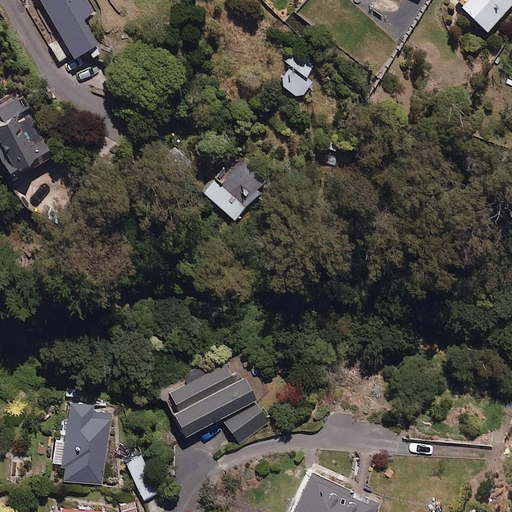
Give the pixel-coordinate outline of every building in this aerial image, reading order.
[(72,50),(95,37),(83,15),(93,9),(87,0),(43,0),(63,34),(49,43),(58,59),(72,50)] [(501,0),(452,0),(475,25),(501,0)] [(312,60),(299,50),(277,78),(300,95),(312,79),(303,72),(312,60)] [(17,116),(9,98),(0,101),(0,156),(1,159),(43,138),(30,110),(17,116)] [(268,176),(230,140),(212,159),(220,166),(200,187),(231,217),(268,176)] [(229,370),(221,353),(164,379),(184,425),(254,393),(241,365),(229,370)] [(93,397),(67,393),(59,457),(64,458),(62,476),(101,481),(111,408),(92,405),(93,397)] [(270,420),(255,396),(224,416),(238,439),(270,420)] [(159,490),(147,449),(127,454),(140,496),(159,490)] [(350,485),(310,467),(289,511),(366,511),(372,501),(348,490),(350,485)] [(137,511),(135,497),(119,500),(121,511),(137,511)] [(105,511),(106,505),(59,500),(57,511),(105,511)]
